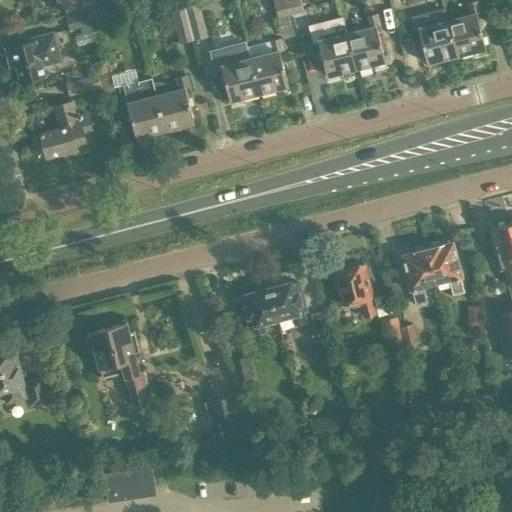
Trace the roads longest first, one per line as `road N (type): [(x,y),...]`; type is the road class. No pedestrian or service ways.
road 1 (unclassified): [(0,306),(511,176)]
road 2 (unclassified): [(511,83),(26,207)]
road 3 (primary): [(0,263),(300,183)]
road 4 (primary): [(511,108),(300,183)]
road 5 (primary): [(300,183),(511,136)]
